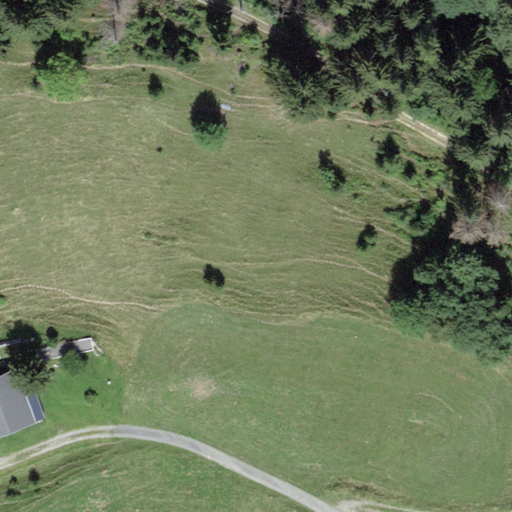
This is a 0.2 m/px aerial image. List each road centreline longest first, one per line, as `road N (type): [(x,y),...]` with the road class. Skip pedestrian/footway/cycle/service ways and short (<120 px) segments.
road 1 (track): [(511,177),(272,25),(215,0)]
road 2 (unclassified): [(327,511),(186,442),(115,432)]
road 3 (track): [(0,465),(115,432)]
